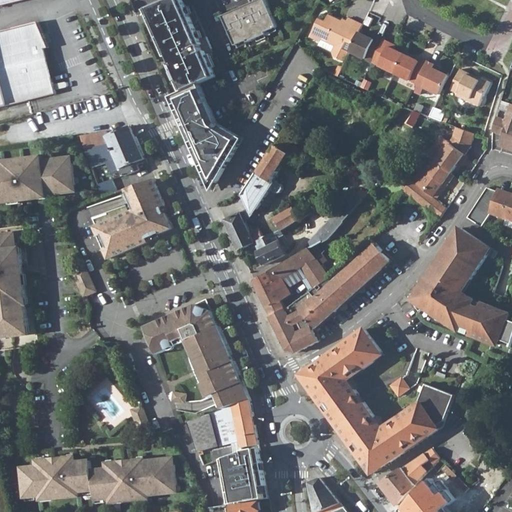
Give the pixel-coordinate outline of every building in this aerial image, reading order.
[(183,0),(164,0),(148,7),(169,54),(165,56),(169,63),(172,62),(184,90),(200,83),(216,76),(207,54),(208,53),(207,50),(212,48),(206,36),(200,39),(183,0)] [(265,0),(258,0),(222,16),(235,45),(247,40),(248,42),(266,34),(265,32),(277,27),(265,0)] [(311,38),(320,43),(319,46),(333,52),(335,58),(346,63),(350,53),(360,33),(363,25),(357,22),(350,18),(345,27),(342,25),(343,23),(329,17),(326,23),(319,20),(311,38)] [(0,31),(0,53),(21,102),(22,102),(55,93),(44,48),(49,47),(38,22),(0,31)] [(350,53),(395,75),(405,55),(390,48),(392,44),(378,37),(376,41),(360,33),(350,53)] [(0,53),(0,107),(21,102),(0,53)] [(395,75),(441,97),(450,77),(435,70),(437,66),(429,62),(422,59),(420,62),(405,55),(395,75)] [(452,92),(460,96),(459,97),(481,108),(493,82),(483,78),(481,81),(469,75),(470,74),(463,70),(452,92)] [(205,175),(209,184),(236,140),(238,137),(239,135),(217,122),(200,83),(184,90),(171,96),(189,136),(205,175)] [(501,147),(511,150),(511,104),(503,101),(501,108),(500,111),(509,114),(511,117),(510,122),(498,118),(494,129),(492,134),(496,134),(505,136),(501,147)] [(436,108),(431,118),(442,122),(447,113),(436,108)] [(406,123),(414,128),(421,114),(416,112),(406,123)] [(442,122),(440,128),(448,131),(450,125),(442,122)] [(80,135),(92,167),(103,164),(118,160),(125,176),(137,172),(134,164),(147,160),(137,137),(136,136),(132,127),(132,126),(131,125),(128,127),(127,127),(126,128),(125,128),(108,136),(107,130),(80,135)] [(451,145),(465,155),(472,147),(475,135),(456,127),(454,136),(452,140),(453,141),(451,145)] [(427,154),(437,162),(452,173),(458,165),(465,155),(451,145),(441,137),(436,143),(427,154)] [(276,141),(244,201),(260,210),(273,187),(281,192),(285,184),(276,179),(286,160),(293,164),(302,147),(288,140),(285,145),(276,141)] [(458,165),(461,167),(468,157),(465,155),(458,165)] [(0,203),(41,199),(41,195),(46,194),(47,196),(60,194),(61,195),(69,193),(67,187),(76,185),(73,165),(65,166),(64,159),(56,160),(56,161),(37,163),(36,159),(29,160),(29,161),(18,163),(18,161),(11,162),(11,167),(6,167),(5,166),(0,167),(0,166),(0,203)] [(416,182),(431,194),(441,181),(444,183),(452,173),(437,162),(432,168),(429,165),(416,182)] [(340,188),(347,193),(357,180),(351,174),(340,188)] [(458,188),(464,182),(458,176),(452,182),(458,188)] [(154,178),(151,179),(163,206),(166,204),(164,200),(154,178)] [(117,191),(113,179),(98,185),(103,197),(114,192),(117,191)] [(163,206),(151,179),(126,188),(135,208),(99,225),(103,235),(100,236),(106,249),(109,248),(113,258),(150,241),(149,238),(173,227),(167,212),(166,212),(163,206)] [(404,190),(430,210),(437,199),(435,196),(431,194),(416,182),(414,181),(406,188),(404,190)] [(431,194),(435,196),(444,183),(441,181),(431,194)] [(511,219),(511,194),(507,193),(506,194),(487,188),(468,218),(482,227),(492,213),(511,219)] [(312,247),(324,240),(325,241),(331,238),(355,210),(367,197),(363,194),(361,197),(356,193),(337,213),(309,242),(312,247)] [(430,210),(441,220),(449,208),(437,199),(430,210)] [(276,216),(283,230),(303,219),(296,206),(276,216)] [(242,212),(247,225),(254,214),(251,208),(242,212)] [(232,235),(240,250),(256,243),(264,239),(258,228),(250,231),(247,225),(242,212),(225,220),(232,235)] [(485,253),(490,247),(464,230),(460,236),(457,234),(448,249),(440,260),(443,262),(435,274),(432,272),(424,285),(425,286),(421,292),(420,291),(411,297),(422,311),(428,307),(442,316),(441,318),(459,331),(460,329),(470,333),(470,335),(497,345),(499,340),(511,344),(511,321),(507,320),(510,314),(482,303),(481,305),(474,303),(475,301),(468,296),(467,298),(462,295),(459,293),(469,279),(472,281),(488,255),(485,253)] [(256,243),(266,264),(286,255),(278,238),(285,235),(282,231),(264,239),(256,243)] [(16,244),(15,234),(0,236),(0,329),(2,330),(3,338),(24,335),(23,327),(30,326),(29,318),(28,318),(26,304),(23,304),(23,299),(27,299),(26,286),(24,286),(23,275),(25,276),(23,255),(19,255),(18,244),(16,244)] [(271,317),(287,350),(297,352),(320,341),(315,331),(385,268),(381,263),(387,256),(372,238),(361,249),(366,254),(317,298),(311,292),(288,309),(271,317)] [(262,297),(267,308),(283,300),(293,294),(290,288),(284,279),(302,269),(318,260),(310,248),(300,254),(254,281),(262,297)] [(311,292),(317,298),(366,254),(361,249),(330,276),(331,278),(316,289),(311,292)] [(381,263),(385,268),(393,261),(387,256),(381,263)] [(302,269),(307,277),(311,282),(326,272),(318,260),(302,269)] [(440,260),(432,272),(435,274),(443,262),(440,260)] [(75,273),(85,297),(97,291),(87,268),(75,273)] [(284,279),(290,288),(307,277),(302,269),(284,279)] [(311,282),(316,289),(331,278),(330,276),(326,272),(311,282)] [(469,279),(459,293),(462,295),(472,281),(469,279)] [(267,308),(271,317),(288,309),(283,300),(267,308)] [(152,330),(160,354),(188,342),(205,382),(212,398),(217,395),(223,409),(252,399),(251,396),(246,385),(229,345),(211,304),(190,313),(188,308),(164,319),(166,324),(152,330)] [(303,375),(302,376),(318,397),(324,406),(342,430),(351,443),(367,464),(374,474),(406,451),(405,448),(426,434),(428,437),(434,433),(440,428),(438,425),(446,420),(455,395),(426,384),(418,406),(400,418),(401,421),(386,431),(384,429),(349,381),(347,378),(361,367),(363,370),(375,361),(373,359),(383,352),(366,329),(345,345),(347,347),(337,355),(335,352),(319,364),(321,367),(315,370),(313,367),(303,375)] [(347,347),(345,345),(335,352),(337,355),(347,347)] [(383,352),(373,359),(375,361),(385,355),(383,352)] [(361,367),(347,378),(349,381),(363,370),(361,367)] [(393,384),(401,396),(413,387),(405,376),(393,384)] [(500,384),(510,387),(511,382),(502,379),(500,384)] [(205,382),(203,383),(210,399),(212,398),(205,382)] [(173,399),(187,401),(189,392),(175,390),(173,399)] [(212,413),(220,446),(240,441),(241,444),(211,451),(214,462),(222,459),(243,452),(243,450),(242,447),(260,444),(252,399),(223,409),(212,413)] [(134,413),(141,430),(151,426),(144,406),(137,408),(139,411),(134,413)] [(187,423),(198,452),(220,446),(212,413),(187,423)] [(386,431),(401,421),(400,418),(384,429),(386,431)] [(444,425),(446,420),(438,425),(440,428),(444,425)] [(426,434),(405,448),(406,451),(412,447),(420,442),(428,437),(426,434)] [(243,452),(222,459),(231,505),(232,504),(259,500),(269,498),(260,446),(243,450),(243,452)] [(404,468),(417,485),(442,458),(433,448),(404,468)] [(479,461),(486,464),(489,457),(482,454),(479,461)] [(24,468),(27,496),(37,495),(37,496),(43,495),(43,497),(54,495),(54,498),(81,495),(81,491),(86,490),(86,489),(95,488),(97,498),(106,497),(106,498),(112,497),(112,499),(123,497),(124,500),(150,497),(150,494),(163,493),(163,494),(171,493),(170,486),(178,485),(176,464),(168,465),(167,458),(159,458),(159,459),(140,462),(140,459),(132,460),(132,462),(122,463),(121,462),(114,462),(114,465),(108,465),(108,468),(93,470),(92,460),(77,462),(77,459),(71,459),(70,457),(63,458),(63,459),(52,460),(52,459),(45,460),(45,462),(39,463),(39,466),(24,468)] [(404,468),(381,483),(389,494),(398,506),(417,485),(404,468)] [(310,481),(315,511),(326,511),(326,510),(342,503),(334,493),(321,477),(310,481)] [(402,511),(432,511),(439,507),(447,504),(439,500),(431,492),(435,487),(430,482),(402,511)] [(260,511),(259,500),(232,504),(233,511),(260,511)] [(334,511),(345,507),(342,503),(326,510),(326,511),(334,511)]
